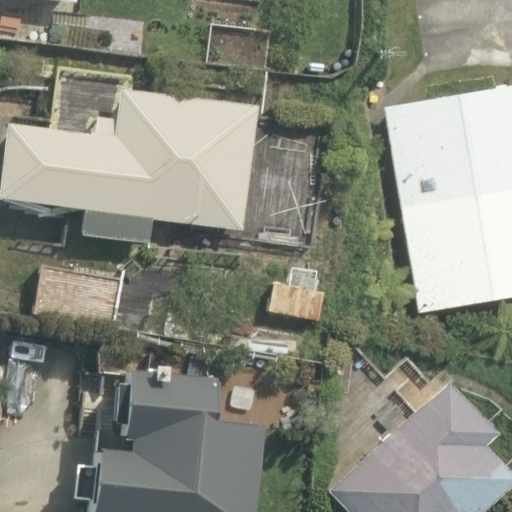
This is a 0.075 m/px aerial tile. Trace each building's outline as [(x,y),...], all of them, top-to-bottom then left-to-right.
[(231,230),(248,100),(138,85),(139,74),(51,62),(44,118),(6,113),(0,155),(0,202),(73,212),(71,233),(140,242),(143,218),(231,230)] [(511,288),(511,80),(379,100),(409,304),(511,288)] [(317,278),(261,270),(255,315),(312,322),(317,278)] [(78,343),(24,338),(20,382),(74,387),(78,343)] [(197,412),(198,380),(113,376),(110,443),(86,442),(82,511),(241,511),(246,415),(197,412)] [(498,434),(447,379),(328,489),(349,511),(466,511),(508,474),(484,447),(498,434)]
